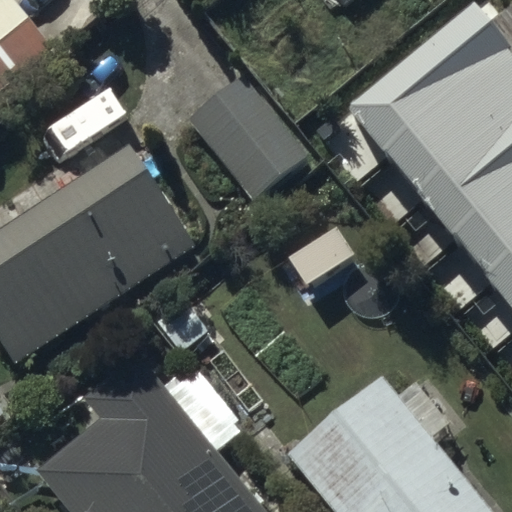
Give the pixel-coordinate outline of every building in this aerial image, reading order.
[(511,64),(478,24),(354,125),(511,318),(511,64)] [(311,157),(244,73),(185,119),(252,203),(311,157)] [(195,245),(128,148),(0,236),(0,336),(20,365),(195,245)] [(260,511),(142,367),(93,407),(111,429),(45,483),(69,511),(260,511)] [(484,511),(388,392),(292,469),(326,511),(484,511)]
